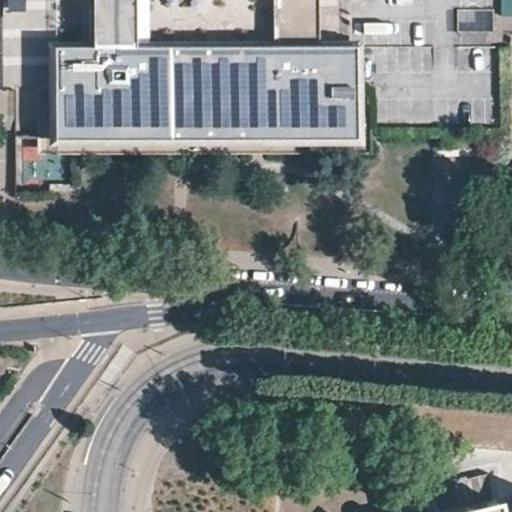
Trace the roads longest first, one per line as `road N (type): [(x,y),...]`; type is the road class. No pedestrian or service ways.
road 1 (tertiary): [(0,264),(268,287)]
road 2 (tertiary): [(268,287),(511,312)]
road 3 (tertiary): [(0,332),(159,309)]
road 4 (tertiary): [(0,484),(80,362)]
